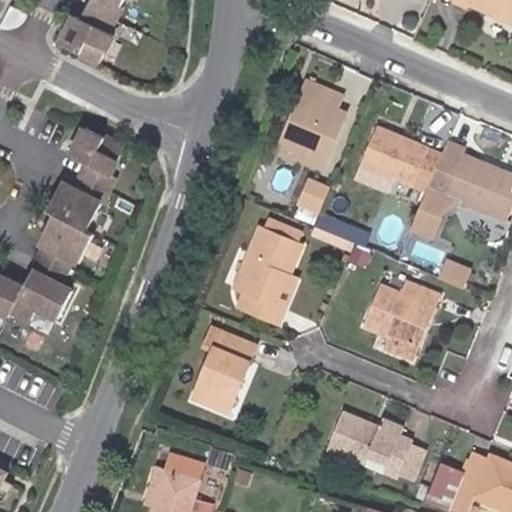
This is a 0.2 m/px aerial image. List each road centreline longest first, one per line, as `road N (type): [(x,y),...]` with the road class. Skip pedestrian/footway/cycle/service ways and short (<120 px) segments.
road 1 (tertiary): [(70,511),(207,144)]
road 2 (residential): [(256,0),(511,107)]
road 3 (residential): [(207,144),(0,41)]
road 4 (tertiary): [(207,144),(237,0)]
